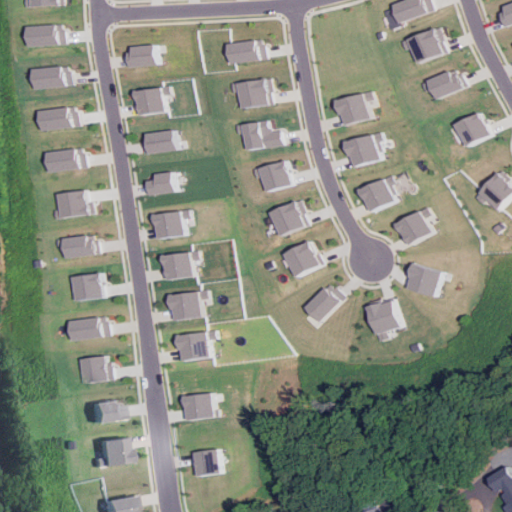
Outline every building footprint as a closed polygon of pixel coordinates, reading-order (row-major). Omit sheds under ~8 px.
[(393,9),(400,27),(442,11),(437,0),(409,0),(401,3),(402,6),(393,9)] [(77,44),(77,23),(42,25),(43,45),(77,44)] [(417,54),(423,51),(428,62),(457,50),(447,26),(412,40),(417,54)] [(242,62),(277,59),(275,39),(241,42),(242,62)] [(141,66),(169,65),(168,44),(140,45),(141,66)] [(82,84),(79,64),(45,69),(48,89),(82,84)] [(473,85),(466,67),(430,82),(437,100),(473,85)] [(250,91),(252,107),(283,103),(281,78),(242,82),(243,92),(250,91)] [(174,110),(172,95),(179,94),(177,84),(142,90),(146,115),(174,110)] [(343,99),(349,125),(380,118),(378,107),(384,105),(381,91),(343,99)] [(52,129),(87,126),(85,106),(50,109),(52,129)] [(494,134),(483,112),(459,123),(469,145),(494,134)] [(245,124),(246,133),(253,132),(256,149),(291,144),(288,129),(278,130),(277,119),(245,124)] [(150,154),(184,148),(181,128),(147,134),(150,154)] [(350,140),(355,166),(390,158),(384,133),(350,140)] [(58,170),(92,168),(91,148),(57,150),(58,170)] [(270,176),(272,189),(298,185),(295,161),(260,166),(262,177),(270,176)] [(161,179),(153,180),(154,194),(181,191),(179,171),(160,172),(161,179)] [(511,193),(511,185),(498,172),(475,197),(481,203),(485,199),(496,209),(511,193)] [(363,188),(373,211),(399,200),(393,186),(399,184),(395,174),(363,188)] [(66,192),(68,208),(62,209),(63,217),(97,214),(95,189),(66,192)] [(313,225),(306,200),(276,209),(283,234),(313,225)] [(187,218),(194,218),(193,209),(159,213),(162,238),(189,235),(187,218)] [(408,242),(436,232),(427,209),(394,221),(400,236),(405,235),(408,242)] [(104,254),(103,239),(95,239),(95,235),(64,237),(65,247),(73,247),(74,256),(104,254)] [(298,275),(325,264),(316,240),(288,252),(298,275)] [(201,261),(199,250),(165,255),(168,279),(197,275),(196,262),(201,261)] [(405,287),(432,296),(440,271),(409,261),(405,275),(408,276),(405,287)] [(80,276),(84,300),(111,296),(107,272),(80,276)] [(346,296),(331,282),(307,307),(322,321),(346,296)] [(210,303),(208,289),(170,294),(173,320),(204,316),(203,304),(210,303)] [(400,325),(391,299),(367,307),(377,340),(385,338),(383,331),(400,325)] [(115,336),(113,316),(79,319),(80,339),(115,336)] [(217,338),(216,330),(178,334),(180,360),(211,357),(209,339),(217,338)] [(90,358),(93,382),(119,378),(115,354),(90,358)] [(217,416),(215,392),(187,394),(189,419),(217,416)] [(88,402),(91,422),(125,417),(121,397),(88,402)] [(96,439),(97,456),(91,457),(92,465),(130,462),(127,436),(96,439)] [(222,473),(220,448),(193,450),(195,465),(199,465),(200,474),(222,473)] [(511,465),(494,475),(504,493),(504,492),(511,506),(511,465)] [(100,500),(102,511),(138,511),(134,492),(100,500)]
